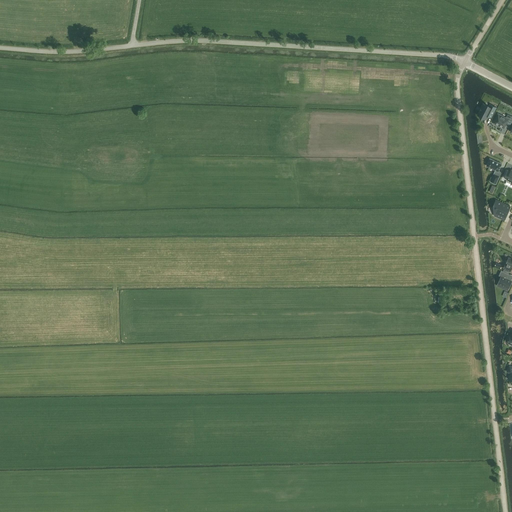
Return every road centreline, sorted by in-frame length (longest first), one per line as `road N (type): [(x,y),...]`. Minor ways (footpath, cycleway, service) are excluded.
road 1 (unclassified): [(505,511),(457,91),(464,61)]
road 2 (unclassified): [(464,61),(199,40),(133,45)]
road 3 (unclassified): [(133,45),(0,47)]
